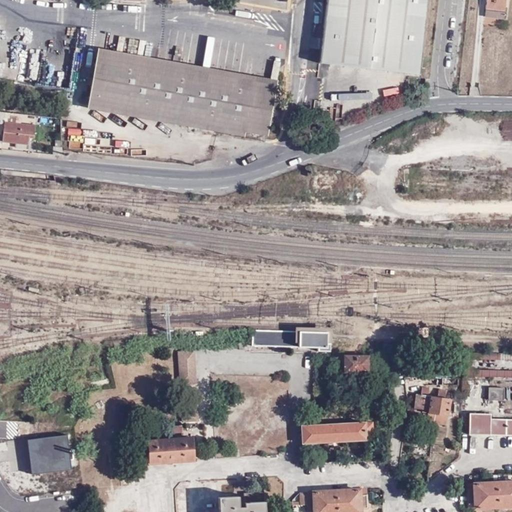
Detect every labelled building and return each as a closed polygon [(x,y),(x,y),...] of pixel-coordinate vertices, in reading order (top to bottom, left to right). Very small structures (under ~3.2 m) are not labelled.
[(326,0),(319,66),(417,77),(426,0),(326,0)] [(504,22),(505,0),(487,0),(485,20),(504,22)] [(30,40),(24,62),(36,65),(42,43),(30,40)] [(266,136),(275,85),(97,54),(88,104),(266,136)] [(403,86),(404,79),(390,77),(389,84),(403,86)] [(34,137),(35,124),(14,123),(14,119),(6,118),(6,122),(3,122),(2,142),(29,143),(29,137),(34,137)] [(328,333),(253,330),(253,345),(318,348),(318,351),(330,352),(330,344),(327,344),(328,333)] [(193,352),(176,353),(179,386),(196,384),(193,352)] [(367,372),(368,357),(340,356),(340,372),(367,372)] [(463,379),(463,370),(411,369),(411,378),(436,379),(436,385),(448,385),(448,379),(463,379)] [(511,369),(470,370),(470,378),(511,377),(511,369)] [(422,394),(417,393),(414,407),(429,410),(428,413),(448,417),(451,399),(445,398),(446,396),(441,395),(441,397),(429,395),(430,388),(423,387),(422,394)] [(196,389),(180,390),(182,423),(199,421),(196,389)] [(504,401),(504,389),(489,389),(489,401),(504,401)] [(491,414),(470,414),(469,435),(511,435),(511,420),(491,420),(491,414)] [(372,423),(301,427),(302,444),(366,441),(366,437),(373,437),(372,423)] [(30,469),(30,473),(70,469),(67,434),(0,440),(0,446),(1,460),(10,460),(11,471),(30,469)] [(147,443),(149,465),(194,461),(192,439),(147,443)] [(476,508),(511,505),(511,482),(475,485),(475,490),(468,490),(468,503),(476,502),(476,508)] [(360,495),(360,490),(314,492),(314,497),(307,497),(307,510),(314,510),(314,511),(360,511),(361,508),(368,508),(367,495),(360,495)] [(245,496),(219,498),(220,511),(266,511),(265,491),(245,493),(245,496)]
